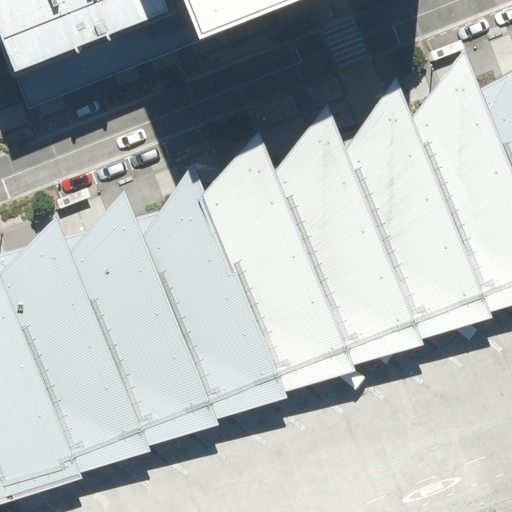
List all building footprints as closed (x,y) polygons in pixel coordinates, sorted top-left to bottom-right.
[(0,0),(0,28),(20,78),(173,17),(165,0),(0,0)] [(191,0),(206,37),(305,0),(191,0)] [(463,39),(434,51),(437,57),(466,45),(463,39)] [(129,185),(75,247),(62,213),(44,231),(27,249),(0,253),(0,497),(1,500),(7,498),(86,476),(84,469),(154,448),(153,442),(222,422),(222,416),(290,394),(289,389),(357,368),(355,362),(427,341),(424,336),(495,314),(493,306),(511,300),(511,70),(494,105),(490,98),(466,53),(415,110),(400,77),(349,144),(330,101),(278,166),(263,126),(209,187),(198,160),(160,212),(149,229),(129,185)] [(89,187),(62,197),(65,204),(92,194),(89,187)]
